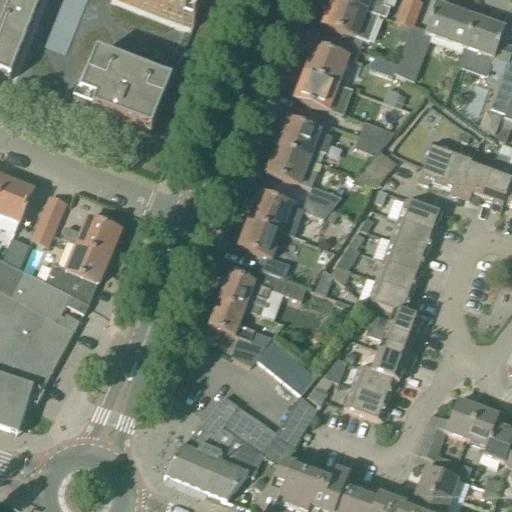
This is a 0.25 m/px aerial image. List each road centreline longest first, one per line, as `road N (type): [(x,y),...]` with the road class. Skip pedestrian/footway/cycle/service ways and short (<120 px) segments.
road 1 (tertiary): [(189,221),(268,0)]
road 2 (residential): [(314,437),(393,467),(413,414),(462,360)]
road 3 (residential): [(189,221),(0,142)]
road 4 (tertiary): [(149,328),(83,455)]
road 5 (tertiary): [(110,462),(149,328)]
road 6 (residential): [(474,234),(449,305),(462,360)]
